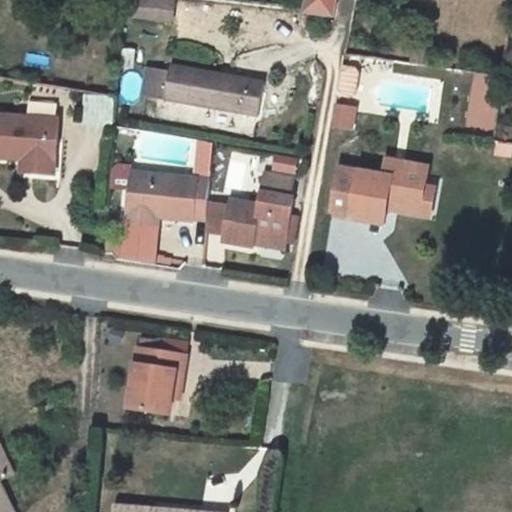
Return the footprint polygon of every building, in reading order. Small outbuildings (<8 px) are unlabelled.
[(147,0),(134,0),(133,17),(146,18),(147,0)] [(176,1),(166,0),(147,0),(146,18),(173,22),(176,1)] [(335,15),(337,0),(312,0),(311,12),(335,15)] [(135,51),(126,50),(124,66),(134,66),(135,51)] [(266,82),(173,65),(172,72),(150,68),(145,94),(260,116),(266,82)] [(357,68),(343,65),(338,96),(352,98),(358,94),(361,73),(357,68)] [(114,99),(87,97),(86,123),(112,125),(114,99)] [(29,112),(57,116),(58,103),(31,100),(29,112)] [(356,108),(336,105),(333,126),(353,129),(356,108)] [(60,119),(0,114),(0,157),(24,159),(59,162),(60,119)] [(213,145),(199,143),(198,169),(211,171),(213,145)] [(58,175),(59,162),(24,159),(23,172),(58,175)] [(385,175),(341,167),(333,214),(353,217),(353,214),(368,217),(368,223),(386,227),(389,210),(390,204),(423,210),(427,187),(431,167),(388,159),(385,175)] [(208,219),(211,180),(133,172),(128,226),(159,229),(161,216),(195,220),(195,218),(208,219)] [(254,246),(255,243),(257,233),(263,234),(261,239),(286,244),(287,242),(292,216),(295,199),(292,198),(295,178),(266,173),(261,205),(232,200),(225,240),(254,246)] [(423,210),(390,204),(389,210),(432,218),(437,189),(427,187),(423,210)] [(368,217),(353,214),(353,217),(352,221),(368,223),(368,217)] [(300,217),(292,216),(287,242),(295,244),(300,217)] [(286,249),(286,244),(261,239),(263,234),(257,233),(255,243),(286,249)] [(221,263),(225,237),(210,235),(207,261),(221,263)] [(165,342),(141,338),(140,349),(165,353),(166,348),(165,342)] [(165,353),(140,349),(131,408),(172,415),(174,397),(176,387),(183,389),(188,356),(165,353)] [(183,389),(176,387),(174,397),(182,398),(183,389)] [(0,511),(12,511),(14,511),(0,482),(0,481),(15,474),(0,442),(0,511)]
